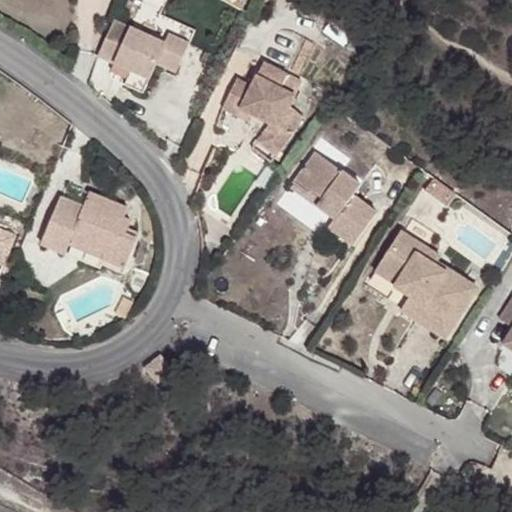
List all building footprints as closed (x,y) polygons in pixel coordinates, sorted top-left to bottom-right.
[(271,8),(275,0),(259,0),(258,2),(271,8)] [(164,40),(114,17),(97,54),(114,61),(131,69),(149,77),(157,61),(175,69),(188,41),(168,32),(164,40)] [(255,140),(272,155),(304,119),(289,105),(302,81),(265,60),(252,86),(237,77),(222,106),(239,115),(242,109),(269,124),(255,140)] [(131,69),(114,61),(111,69),(127,77),(131,69)] [(142,91),(149,77),(131,69),(127,77),(124,83),(142,91)] [(267,161),(272,155),(255,140),(250,147),(267,161)] [(321,194),(314,203),(334,218),(328,227),(349,242),(375,208),(353,191),(362,181),(317,147),(293,180),(304,189),(312,187),(321,194)] [(289,185),(314,203),(321,194),(312,187),(304,189),(293,180),(289,185)] [(38,243),(62,254),(69,239),(102,254),(100,259),(119,268),(134,239),(124,235),(127,229),(130,220),(122,217),(125,209),(88,193),(82,207),(59,197),(38,243)] [(418,302),(450,322),(475,283),(446,264),(443,269),(431,261),(436,252),(397,228),(372,268),(392,282),(391,284),(405,294),(398,306),(410,314),(418,302)] [(124,235),(134,239),(136,233),(127,229),(124,235)] [(69,239),(62,254),(95,269),(100,259),(102,254),(69,239)] [(511,348),(511,290),(496,317),(511,326),(501,342),(511,348)] [(442,334),(450,322),(418,302),(410,314),(442,334)] [(150,368),(162,384),(179,370),(166,355),(150,368)]
